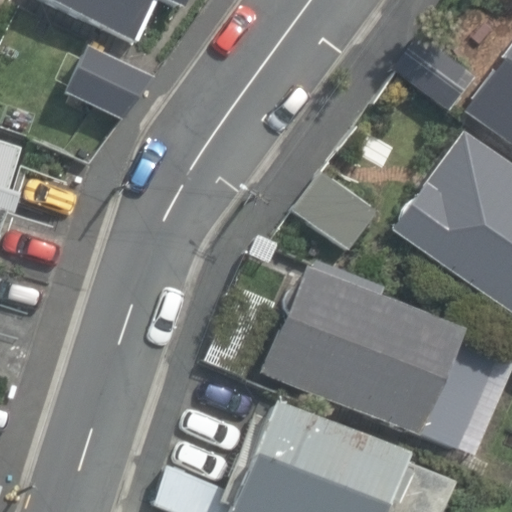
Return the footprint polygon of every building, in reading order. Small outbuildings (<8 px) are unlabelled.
[(45,0),(140,42),(158,2),(185,14),(191,0),(45,0)] [(420,35),(393,72),(446,111),(474,75),(420,35)] [(137,69),(82,40),(59,86),(114,114),(137,69)] [(511,54),(470,115),(511,144),(511,54)] [(511,165),(460,130),(388,233),(511,319),(511,165)] [(374,217),(317,175),(290,211),(347,254),(374,217)] [(298,257),(251,366),(407,432),(454,323),(298,257)] [(426,511),(443,474),(269,398),(230,488),(166,460),(151,494),(192,511),(426,511)]
